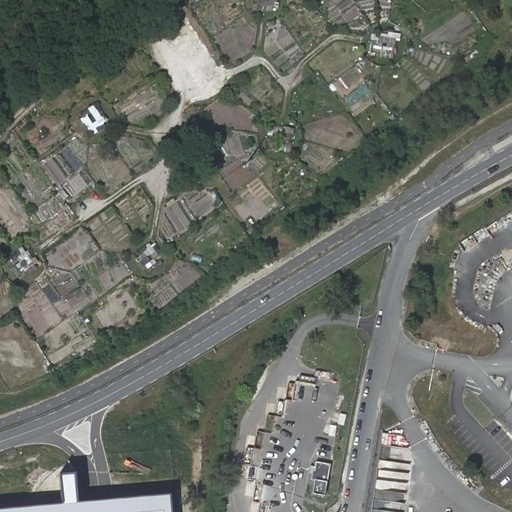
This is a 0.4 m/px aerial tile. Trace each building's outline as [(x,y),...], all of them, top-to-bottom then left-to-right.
[(277,0),(255,0),(255,7),(277,9),(277,0)] [(352,0),(337,0),(340,14),(354,12),(352,0)] [(395,58),(398,35),(373,31),(370,55),(395,58)] [(76,258),(91,249),(82,233),(66,242),(76,258)] [(143,248),(145,253),(138,257),(146,272),(162,264),(151,244),(143,248)] [(20,272),(36,265),(29,250),(13,257),(20,272)] [(316,370),(315,377),(330,380),(331,374),(316,370)] [(319,453),(331,456),(335,441),(323,438),(319,453)] [(312,481),(327,483),(329,464),(314,462),(312,481)] [(64,503),(0,508),(0,511),(171,511),(170,494),(80,502),(77,473),(62,475),(64,503)]
